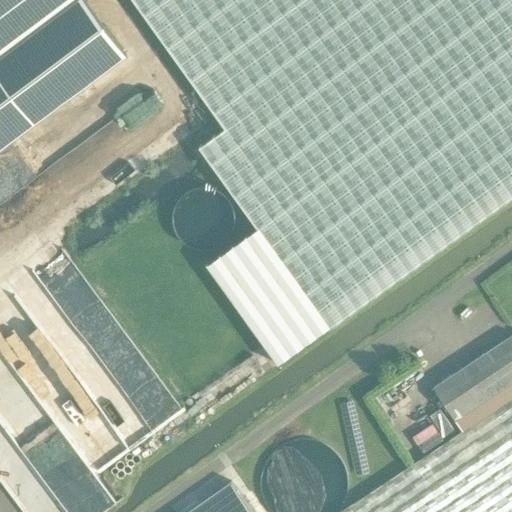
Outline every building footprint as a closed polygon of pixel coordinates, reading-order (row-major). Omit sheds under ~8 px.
[(0,0),(0,149),(127,55),(86,0),(0,0)] [(511,0),(133,0),(226,128),(200,147),(257,227),(207,265),(279,364),(511,196),(511,0)] [(464,432),(511,398),(511,335),(434,388),(464,432)] [(511,511),(511,398),(464,432),(342,511),(511,511)] [(440,409),(430,416),(443,437),(453,430),(440,409)] [(253,511),(238,490),(232,482),(188,511),(253,511)]
